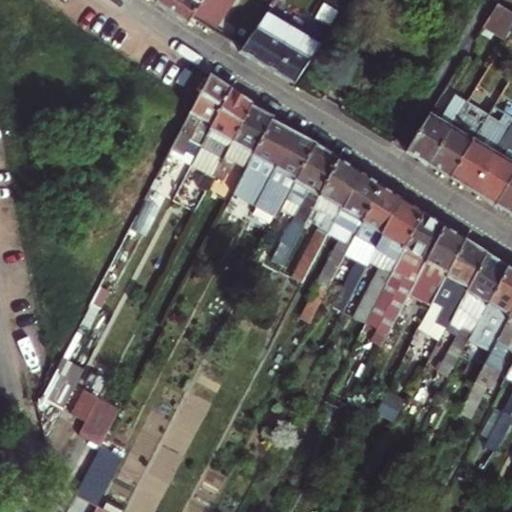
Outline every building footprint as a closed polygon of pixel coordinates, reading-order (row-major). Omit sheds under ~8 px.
[(191,20),(204,0),(157,0),(154,5),(187,26),(191,20)] [(204,0),(191,20),(209,33),(231,0),(204,0)] [(511,31),(511,12),(497,4),(483,27),(506,41),(511,32),(511,31)] [(294,86),(320,46),(266,14),(241,50),(239,53),(294,86)] [(197,99),(172,147),(194,159),(231,90),(210,75),(197,99)] [(194,159),(192,163),(206,170),(197,188),(205,193),(214,177),(251,107),(252,104),(231,90),(194,159)] [(429,115),(406,153),(428,165),(467,103),(455,96),(439,121),(429,115)] [(467,103),(428,165),(449,178),(486,117),(488,115),(484,113),(475,108),(467,103)] [(486,109),(477,103),(475,108),(484,113),(486,109)] [(214,177),(224,182),(228,174),(231,173),(235,165),(245,170),(271,122),(273,119),(251,107),(214,177)] [(471,191),(511,124),(511,118),(503,113),(497,123),(486,117),(449,178),(471,191)] [(233,195),(254,207),(273,170),(270,169),(280,151),(284,153),(294,134),(271,122),(245,170),(233,195)] [(495,205),(511,176),(511,124),(471,191),(495,205)] [(276,218),(280,211),(316,145),(294,134),(284,153),(280,151),(270,169),(273,170),(254,207),(276,218)] [(271,262),(282,267),(305,224),(338,160),(316,145),(280,211),(294,219),(271,262)] [(301,262),(310,266),(326,235),(339,210),(337,209),(347,191),(351,193),(361,175),(338,160),(305,224),(317,230),(301,262)] [(339,242),(321,276),(331,282),(345,254),(380,187),(361,175),(351,193),(347,191),(337,209),(339,210),(326,235),(339,242)] [(511,176),(495,205),(510,214),(511,210),(511,176)] [(333,308),(342,313),(401,201),(380,187),(345,254),(357,261),(333,308)] [(342,313),(342,314),(365,325),(365,324),(422,214),(401,201),(342,313)] [(444,228),(422,214),(365,324),(387,336),(409,294),(444,228)] [(409,294),(431,306),(465,242),(444,228),(409,294)] [(441,341),(447,329),(486,255),(465,242),(431,306),(419,329),(441,341)] [(447,329),(469,341),(507,269),(486,255),(447,329)] [(301,284),(310,266),(301,262),(292,279),(301,284)] [(511,271),(507,269),(469,341),(492,352),(511,313),(511,271)] [(331,282),(321,276),(314,290),(315,290),(302,312),(311,319),(331,282)] [(101,307),(110,289),(101,284),(92,302),(101,307)] [(492,385),(500,370),(500,365),(508,348),(511,350),(511,313),(492,352),(475,384),(486,390),(489,384),(492,385)] [(42,396),(64,407),(84,369),(62,358),(42,396)] [(511,366),(511,369),(511,394),(502,413),(511,418),(511,366)] [(449,408),(459,413),(475,384),(465,379),(449,408)] [(97,399),(97,398),(83,391),(70,414),(85,422),(97,399)] [(120,409),(97,399),(85,422),(78,435),(101,446),(120,409)] [(511,418),(502,413),(489,436),(501,442),(511,420),(511,418)]
